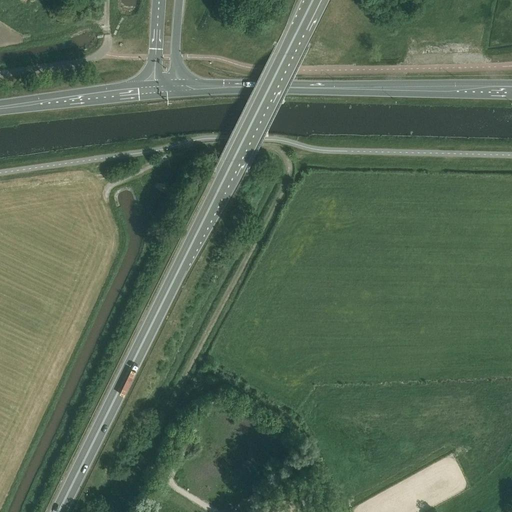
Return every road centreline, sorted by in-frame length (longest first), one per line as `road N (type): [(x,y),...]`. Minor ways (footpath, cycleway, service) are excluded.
road 1 (track): [(111,511),(289,170),(273,146),(201,147),(116,182),(105,200)]
road 2 (trunk): [(59,511),(299,27)]
road 3 (primary): [(511,91),(291,88)]
road 4 (primary): [(0,109),(153,91)]
